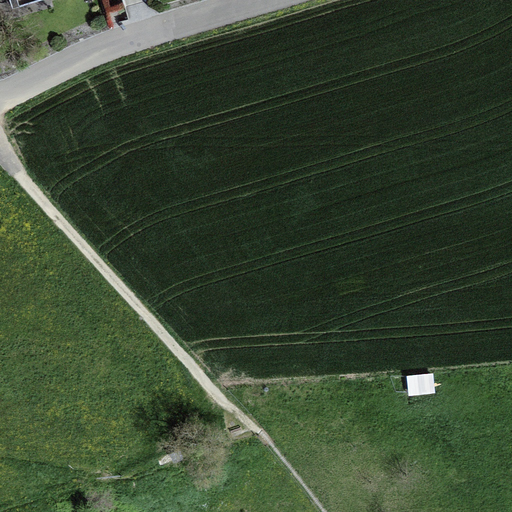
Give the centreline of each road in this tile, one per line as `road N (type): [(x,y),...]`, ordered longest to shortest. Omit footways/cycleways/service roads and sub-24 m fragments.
road 1 (track): [(258,431),(18,176),(0,145)]
road 2 (residential): [(0,95),(95,51),(261,0)]
